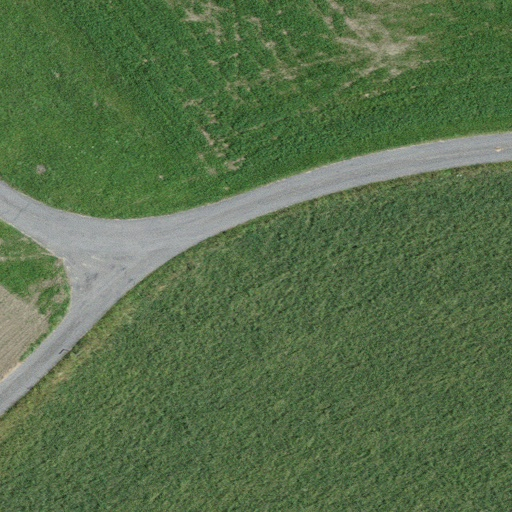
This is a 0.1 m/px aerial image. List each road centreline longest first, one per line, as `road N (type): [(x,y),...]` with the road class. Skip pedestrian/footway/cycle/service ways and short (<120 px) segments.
road 1 (unclassified): [(134,259),(198,203),(511,118)]
road 2 (unclassified): [(0,388),(134,259)]
road 3 (unclassified): [(134,259),(0,202)]
